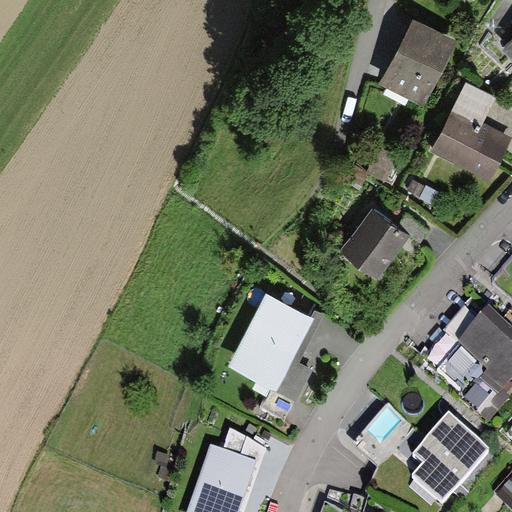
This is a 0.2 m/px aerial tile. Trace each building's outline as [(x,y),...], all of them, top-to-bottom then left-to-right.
[(453,48),(410,28),(383,86),(427,106),(453,48)] [(485,104),(456,92),(428,159),(483,182),(501,142),(474,130),(485,104)] [(390,229),(367,214),(332,266),(367,289),(401,238),(414,246),(422,233),(398,217),(390,229)] [(310,320),(266,299),(228,377),(273,398),(310,320)] [(511,390),(511,337),(483,320),(465,349),(493,366),(485,378),(510,394),(511,390)] [(487,454),(449,421),(414,462),(422,470),(412,481),(441,506),(487,454)] [(242,511),(262,457),(225,430),(212,467),(201,463),(183,511),(242,511)]
